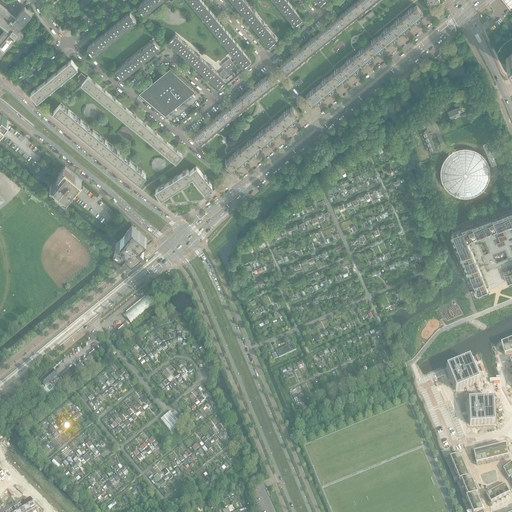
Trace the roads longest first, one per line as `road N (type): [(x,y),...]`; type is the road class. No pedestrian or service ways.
road 1 (tertiary): [(310,511),(215,280),(188,240)]
road 2 (tertiary): [(175,251),(201,287),(294,511)]
road 3 (secondary): [(0,393),(175,251)]
road 4 (tertiary): [(181,233),(9,90)]
road 5 (tertiary): [(0,102),(167,244)]
road 6 (secondary): [(167,244),(0,380)]
road 7 (secondary): [(460,4),(317,121)]
road 8 (secondary): [(323,129),(465,13)]
